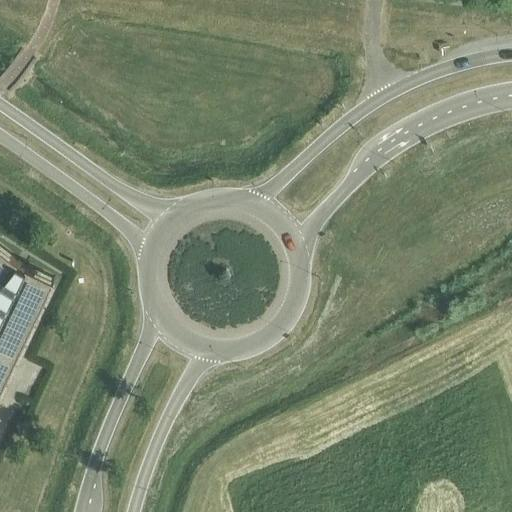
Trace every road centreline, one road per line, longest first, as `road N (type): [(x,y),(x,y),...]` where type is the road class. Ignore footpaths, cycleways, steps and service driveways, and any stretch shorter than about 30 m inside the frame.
road 1 (tertiary): [(511,55),(452,64),(387,93),(257,200)]
road 2 (tertiary): [(297,239),(368,158),(414,129),(511,95)]
road 3 (tertiary): [(159,318),(95,462),(82,511)]
road 4 (tertiary): [(170,216),(0,104)]
road 5 (tertiary): [(0,136),(148,251)]
road 6 (tertiary): [(199,349),(250,349),(284,327),(300,300),(297,239)]
road 7 (tertiary): [(131,511),(199,349)]
